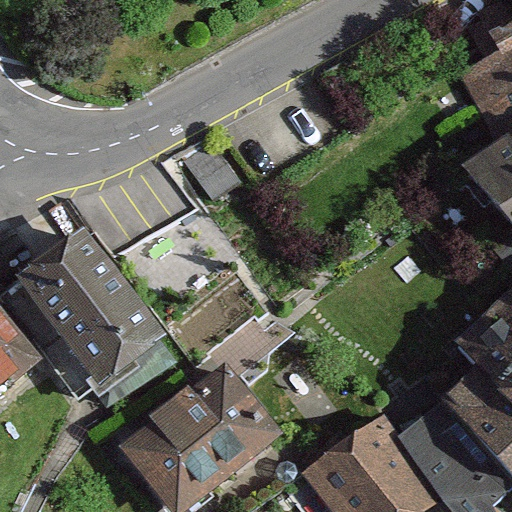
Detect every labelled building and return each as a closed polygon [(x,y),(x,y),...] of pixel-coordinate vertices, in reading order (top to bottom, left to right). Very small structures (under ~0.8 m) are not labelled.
[(463,74),(503,148),(511,142),(511,23),(510,24),(499,5),(480,15),(486,27),(471,34),(488,60),(463,74)] [(511,236),(496,248),(511,267),(511,142),(503,148),(466,172),(511,227),(511,236)] [(109,414),(180,366),(84,240),(14,293),(109,414)] [(441,403),(459,423),(510,497),(511,495),(511,300),(497,316),(458,348),(477,372),(441,403)] [(0,393),(41,361),(0,311),(0,393)] [(155,511),(190,511),(275,445),(216,370),(109,453),(155,511)] [(443,511),(414,465),(386,421),(289,488),(308,511),(443,511)] [(459,423),(414,465),(443,511),(497,511),(498,511),(510,497),(459,423)] [(511,511),(511,495),(497,511),(511,511)]
